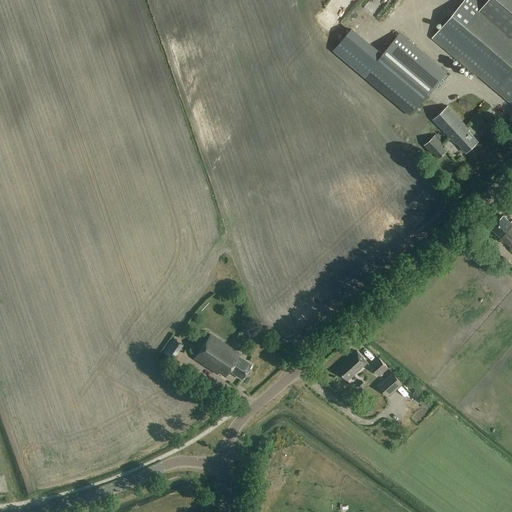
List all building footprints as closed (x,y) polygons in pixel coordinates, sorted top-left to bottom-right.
[(357,0),(345,17),(356,25),(374,0),(357,0)] [(511,0),(488,0),(482,8),(472,0),(464,0),(432,38),(511,104),(511,0)] [(333,51),(411,116),(448,72),(401,32),(383,53),(353,28),(333,51)] [(455,143),(465,153),(477,142),(467,131),(469,130),(447,107),(432,120),(454,144),(455,143)] [(434,154),(439,159),(448,152),(442,146),(444,145),(435,135),(424,146),(432,155),(434,154)] [(502,217),(491,229),(501,238),(499,240),(511,252),(511,220),(509,222),(502,217)] [(493,257),(503,264),(506,260),(497,253),(493,257)] [(228,371),(240,379),(250,366),(239,358),(240,356),(209,335),(193,359),(216,374),(217,372),(224,376),(228,371)] [(174,359),(183,345),(173,338),(164,352),(174,359)] [(336,369),(347,380),(367,362),(356,351),(336,369)] [(369,365),(379,376),(388,368),(378,357),(369,365)] [(393,373),(379,385),(388,396),(402,384),(393,373)] [(405,385),(412,393),(416,389),(409,381),(405,385)]
